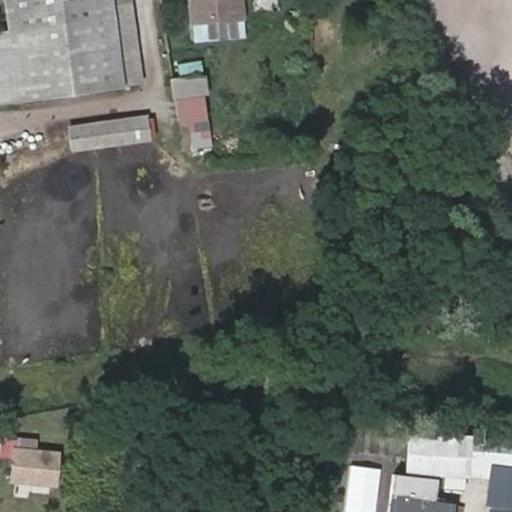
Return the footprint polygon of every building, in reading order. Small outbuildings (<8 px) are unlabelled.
[(111,15),(108,0),(0,0),(4,31),(0,31),(0,100),(120,83),(111,15)] [(108,0),(111,15),(120,83),(134,81),(122,0),(108,0)] [(188,0),(190,21),(237,17),(235,0),(188,0)] [(199,98),(197,78),(170,81),(172,100),(199,98)] [(145,115),(66,127),(68,145),(147,133),(145,115)] [(398,432),(334,425),(331,451),(345,453),(346,445),(395,451),(398,432)] [(467,454),(469,436),(438,433),(437,452),(467,454)] [(0,437),(0,452),(12,453),(10,479),(53,483),(56,453),(13,450),(14,438),(0,437)] [(397,479),(391,511),(444,511),(445,509),(430,506),(434,486),(397,479)]
